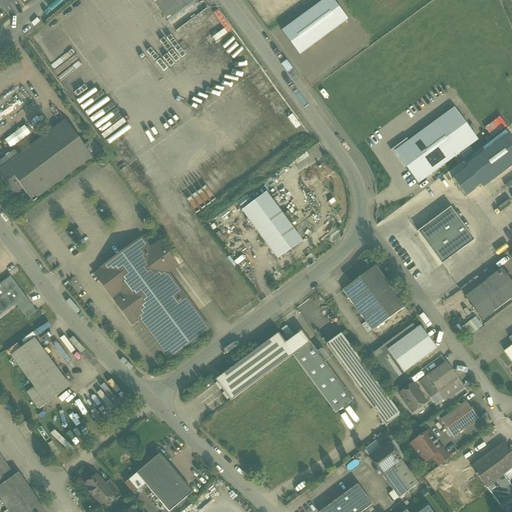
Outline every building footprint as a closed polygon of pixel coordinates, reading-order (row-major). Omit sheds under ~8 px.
[(197,0),(151,0),(168,22),(197,0)] [(332,0),(323,0),(281,32),(299,56),(347,20),(332,0)] [(260,11),(268,24),(278,17),(270,4),(260,11)] [(209,32),(215,42),(232,31),(219,10),(207,18),(214,29),(209,32)] [(394,153),(418,185),(477,141),(454,110),(394,153)] [(488,133),(506,121),(502,116),(484,128),(488,133)] [(17,156),(4,165),(22,189),(32,202),(92,158),(64,121),(17,156)] [(5,140),(11,148),(31,133),(25,125),(5,140)] [(511,142),(508,137),(452,179),(465,197),(511,162),(511,142)] [(0,157),(0,168),(4,165),(17,156),(11,149),(0,157)] [(22,189),(4,165),(0,168),(0,177),(14,195),(22,189)] [(265,193),(240,211),(277,260),(302,241),(265,193)] [(474,241),(450,208),(417,232),(441,265),(474,241)] [(149,249),(141,238),(100,269),(140,322),(168,360),(209,330),(166,273),(176,266),(177,266),(159,242),(149,249)] [(502,253),(507,250),(501,240),(484,251),(487,255),(498,247),(502,253)] [(405,307),(375,266),(342,291),(372,331),(405,307)] [(140,322),(100,269),(92,274),(132,328),(140,322)] [(511,282),(502,269),(464,297),(482,321),(511,298),(511,282)] [(0,287),(6,295),(0,299),(0,312),(2,314),(15,304),(24,297),(10,278),(0,285),(0,287)] [(27,301),(18,308),(21,311),(26,319),(35,312),(27,301)] [(0,327),(21,311),(18,308),(15,304),(2,314),(0,315),(0,327)] [(479,330),(471,320),(467,324),(474,333),(479,330)] [(386,323),(377,329),(380,333),(389,327),(386,323)] [(466,324),(462,327),(469,337),(474,333),(466,324)] [(419,327),(387,351),(403,373),(436,349),(419,327)] [(354,344),(345,331),(340,335),(350,347),(354,344)] [(277,334),(215,380),(217,382),(214,384),(219,390),(221,388),(223,391),(221,393),(226,400),(228,398),(231,401),(292,356),(310,343),(302,332),(285,344),(277,334)] [(340,335),(340,334),(325,345),(385,426),(388,424),(400,415),(350,347),(340,335)] [(68,387),(33,338),(9,355),(32,387),(25,392),(38,409),(68,387)] [(354,401),(310,343),(292,356),(336,415),(354,401)] [(60,344),(55,349),(70,364),(75,360),(60,344)] [(445,362),(426,377),(438,393),(457,379),(445,362)] [(438,393),(426,377),(418,383),(430,399),(438,393)] [(457,379),(438,393),(444,402),(454,395),(464,388),(457,379)] [(425,403),(412,385),(404,390),(405,391),(399,395),(412,413),(425,403)] [(437,408),(444,402),(438,393),(430,399),(437,408)] [(454,395),(444,402),(448,407),(457,400),(454,395)] [(465,403),(441,421),(452,437),(477,419),(473,413),(474,413),(474,411),(472,408),(470,408),(469,408),(465,403)] [(63,411),(58,413),(65,433),(70,432),(63,411)] [(400,415),(388,424),(392,429),(403,420),(400,415)] [(387,432),(376,441),(382,449),(388,444),(388,445),(393,441),(387,432)] [(427,432),(411,444),(416,452),(419,456),(424,463),(431,457),(440,450),(427,432)] [(369,458),(382,449),(376,441),(363,450),(369,458)] [(393,441),(388,445),(388,444),(382,449),(369,458),(381,474),(400,460),(404,456),(393,441)] [(504,444),(471,468),(485,487),(511,467),(511,454),(508,448),(504,444)] [(440,450),(431,457),(438,467),(449,459),(442,449),(440,450)] [(0,465),(9,479),(16,475),(0,452),(0,465)] [(416,452),(410,457),(413,461),(419,456),(416,452)] [(159,454),(136,474),(124,484),(133,495),(145,485),(167,511),(168,511),(192,493),(159,454)] [(400,460),(381,474),(398,499),(418,484),(400,460)] [(0,485),(9,479),(0,465),(0,485)] [(44,511),(18,474),(16,475),(9,479),(0,485),(0,500),(3,505),(8,511),(44,511)] [(103,485),(95,475),(90,479),(91,480),(85,484),(85,487),(88,491),(88,492),(91,496),(93,496),(98,502),(101,500),(105,500),(111,495),(103,485)] [(122,495),(109,480),(103,485),(111,495),(115,501),(122,495)] [(357,485),(319,511),(362,511),(371,505),(357,485)]
